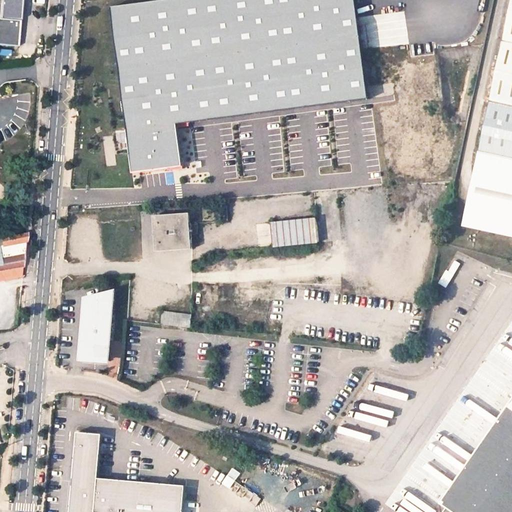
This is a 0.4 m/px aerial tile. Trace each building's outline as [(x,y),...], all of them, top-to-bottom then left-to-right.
[(20,0),(0,0),(0,50),(16,53),(20,0)] [(241,0),(248,81),(435,66),(442,66),(442,62),(435,62),(429,0),(241,0)] [(511,0),(464,225),(511,235),(511,0)] [(255,186),(443,172),(435,66),(248,81),(255,186)] [(193,249),(190,213),(154,216),(156,251),(193,249)] [(275,247),(320,245),(319,219),(273,221),(275,247)] [(0,261),(0,258),(24,253),(26,233),(0,238),(0,265),(1,265),(0,261)] [(111,292),(85,299),(81,360),(107,361),(111,292)] [(163,310),(161,324),(191,328),(193,314),(163,310)] [(511,511),(511,404),(442,506),(449,510),(447,511),(511,511)] [(102,435),(77,432),(71,499),(69,511),(182,511),(185,486),(98,478),(102,435)]
